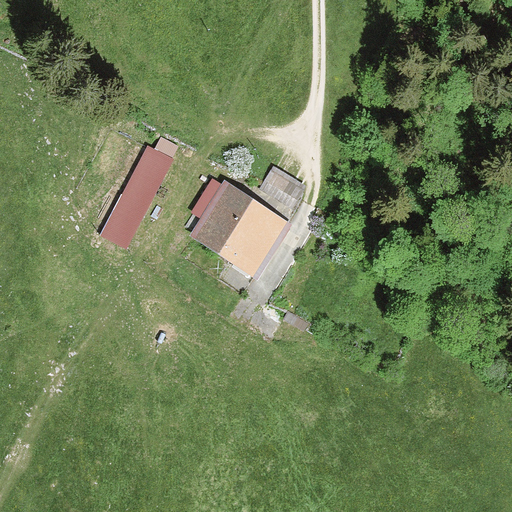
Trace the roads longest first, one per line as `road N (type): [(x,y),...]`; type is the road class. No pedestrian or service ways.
road 1 (track): [(310,122),(279,135),(222,141),(199,160),(47,407),(0,500)]
road 2 (track): [(318,0),(310,122),(317,162)]
